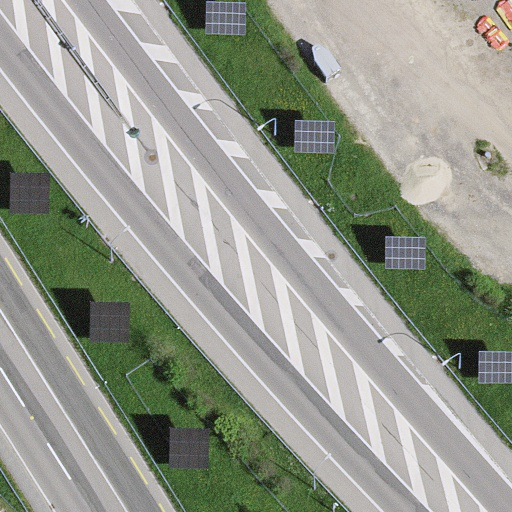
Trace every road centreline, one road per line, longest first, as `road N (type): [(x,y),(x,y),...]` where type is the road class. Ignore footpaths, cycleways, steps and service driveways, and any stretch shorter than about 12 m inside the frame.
road 1 (trunk): [(505,511),(299,268),(95,0)]
road 2 (trunk): [(0,41),(240,340),(403,511)]
road 3 (track): [(294,0),(439,212),(511,256)]
road 4 (primary): [(110,511),(0,348)]
